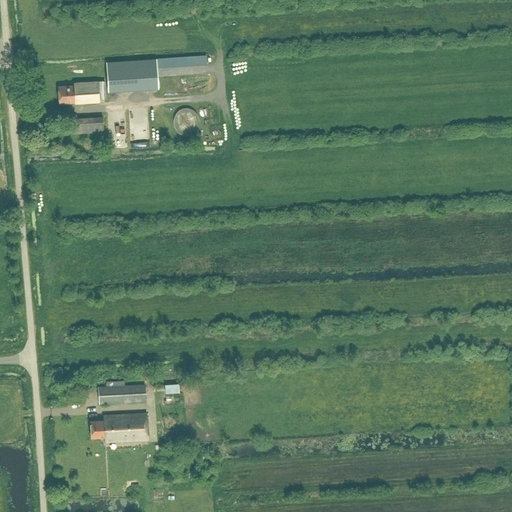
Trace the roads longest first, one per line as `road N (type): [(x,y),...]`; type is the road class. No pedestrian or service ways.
road 1 (unclassified): [(33,359),(4,0)]
road 2 (unclassified): [(43,511),(33,359)]
